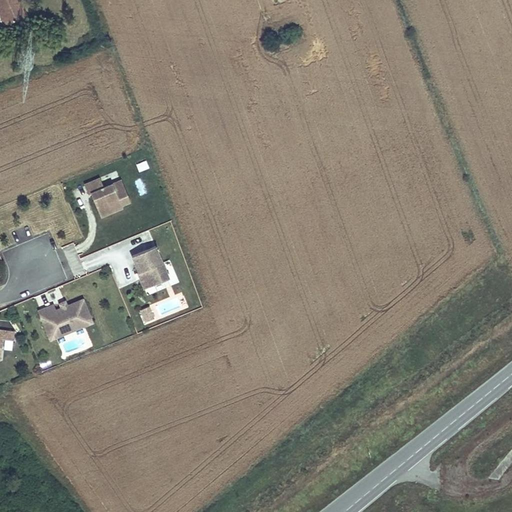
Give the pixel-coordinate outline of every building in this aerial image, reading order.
[(26,16),(19,0),(0,0),(0,4),(1,7),(8,22),(8,24),(26,16)] [(139,171),(150,168),(146,158),(135,162),(139,171)] [(143,176),(133,180),(140,197),(149,193),(143,176)] [(100,178),(85,184),(89,194),(92,193),(96,191),(97,194),(93,196),(100,213),(111,209),(110,206),(119,202),(121,205),(130,201),(121,180),(104,187),(100,178)] [(111,209),(100,213),(102,216),(122,208),(121,205),(119,202),(110,206),(111,209)] [(74,244),(62,249),(75,278),(87,273),(74,244)] [(142,271),(148,286),(169,278),(156,246),(133,255),(140,272),(142,271)] [(140,272),(138,273),(145,288),(148,286),(142,271),(140,272)] [(148,294),(171,286),(169,280),(146,287),(148,294)] [(55,304),(39,310),(51,339),(69,332),(67,327),(91,317),(84,298),(68,305),(67,302),(62,305),(63,307),(57,309),(55,304)] [(138,310),(144,323),(155,318),(149,305),(138,310)] [(91,317),(67,327),(69,332),(93,322),(91,317)] [(0,348),(2,349),(3,339),(14,340),(14,331),(0,329),(0,348)]
